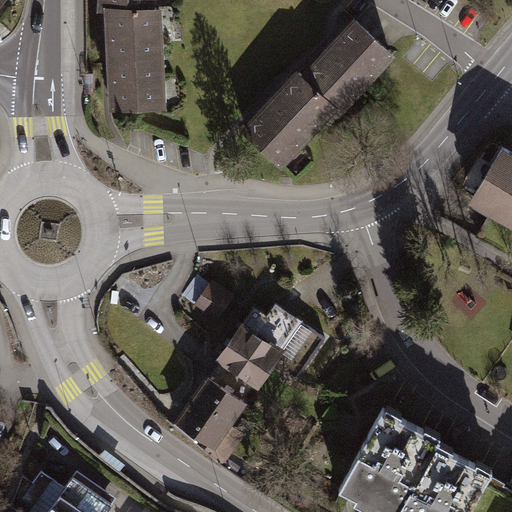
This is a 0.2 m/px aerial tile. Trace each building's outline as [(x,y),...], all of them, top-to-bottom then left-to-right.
[(155,0),(96,0),(96,9),(103,10),(108,109),(166,107),(161,6),(155,6),(155,0)] [(398,54),(355,15),(302,71),(297,66),(240,127),(283,166),(339,106),(344,111),(398,54)] [(95,93),(95,71),(84,71),(85,93),(95,93)] [(511,162),(496,152),(463,205),(511,235),(511,162)] [(212,278),(195,303),(217,317),(234,293),(212,278)] [(246,317),(218,355),(256,382),(283,344),(246,317)] [(210,374),(178,417),(216,444),(247,401),(210,374)] [(376,412),(337,489),(382,511),(391,511),(429,438),(376,412)] [(121,465),(101,449),(94,458),(114,473),(121,465)] [(426,450),(394,511),(460,511),(478,477),(426,450)] [(111,511),(117,503),(75,473),(46,511),(111,511)] [(511,511),(511,500),(481,484),(466,511),(511,511)]
